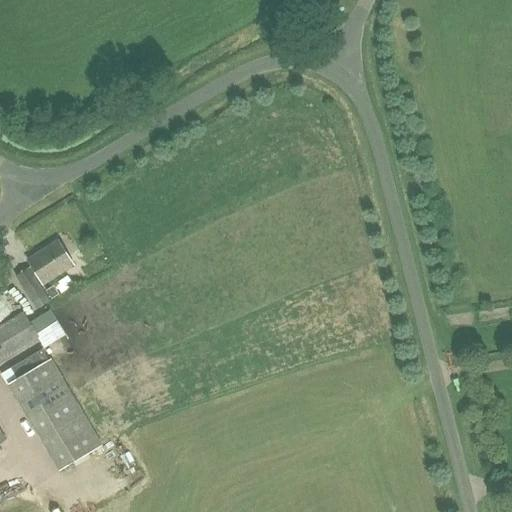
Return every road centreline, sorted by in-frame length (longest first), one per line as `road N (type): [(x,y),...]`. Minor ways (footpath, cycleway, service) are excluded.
road 1 (unclassified): [(471,511),(379,142),(354,90),(335,74)]
road 2 (unclassified): [(335,74),(293,61),(253,69),(89,165),(40,179)]
